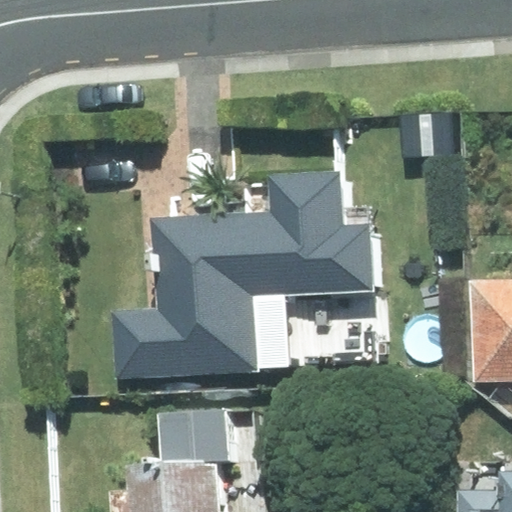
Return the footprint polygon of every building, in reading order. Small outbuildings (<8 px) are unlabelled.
[(425,119),(426,142),(457,141),(456,118),(425,119)] [(259,307),(375,302),(372,233),(344,234),(341,180),(270,183),(272,222),(154,227),(158,314),(111,316),(114,387),(262,381),(259,307)] [(511,286),(471,287),(471,388),(511,387),(511,286)] [(128,473),(129,511),(220,511),(218,471),(230,470),(227,420),(160,424),(163,471),(128,473)] [(456,497),(456,511),(511,511),(511,480),(501,480),(501,498),(456,497)]
